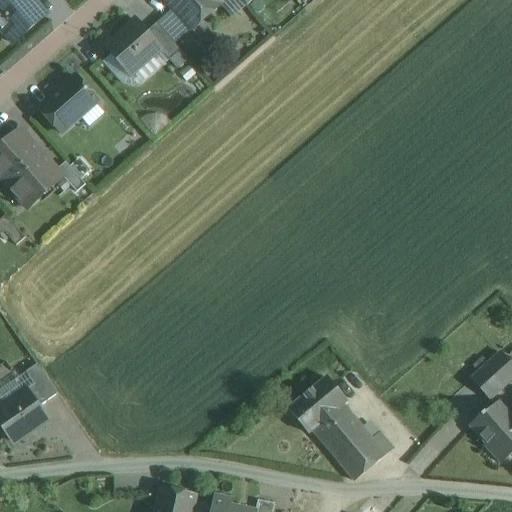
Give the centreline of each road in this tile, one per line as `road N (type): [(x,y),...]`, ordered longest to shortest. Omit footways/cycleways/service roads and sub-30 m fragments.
road 1 (unclassified): [(0,477),(181,465),(372,490),(511,493)]
road 2 (residential): [(0,98),(111,0)]
